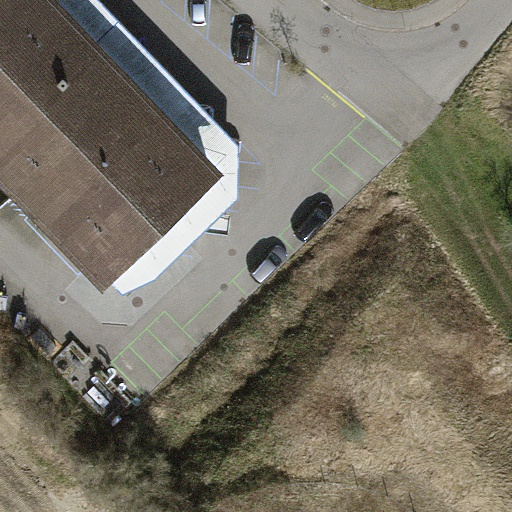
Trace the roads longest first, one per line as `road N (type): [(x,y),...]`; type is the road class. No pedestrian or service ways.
road 1 (unknown): [(294,147),(164,314),(123,331),(82,329),(0,253)]
road 2 (residential): [(496,0),(464,40),(406,75),(342,55),(274,0)]
road 3 (unknown): [(142,0),(294,147)]
